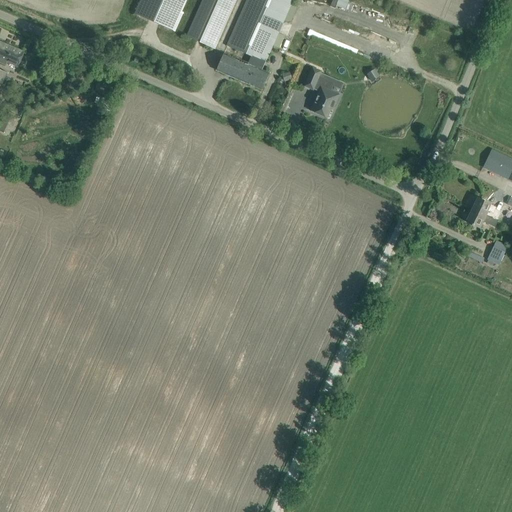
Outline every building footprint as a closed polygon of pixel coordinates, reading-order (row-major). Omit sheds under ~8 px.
[(141,0),(135,14),(173,31),(187,0),(141,0)] [(236,0),(203,0),(187,37),(215,49),(236,0)] [(220,61),(216,70),(262,90),(266,81),(269,74),(261,70),(257,68),(261,59),(265,61),(266,61),(291,0),(246,0),(227,45),(252,55),(248,65),(223,54),(220,61)] [(345,8),(347,0),(331,0),(330,5),(345,8)] [(0,62),(6,65),(7,61),(18,66),(24,53),(0,42),(0,62)] [(331,91),(334,83),(319,77),(321,72),(313,68),(305,86),(313,90),(315,85),(321,88),(311,111),(327,118),(331,110),(333,110),(339,95),(331,91)] [(369,80),(378,76),(375,68),(365,71),(369,80)] [(9,134),(12,124),(7,122),(3,132),(9,134)] [(511,159),(492,150),(483,168),(511,181),(511,159)] [(472,210),(497,222),(503,212),(497,209),(497,208),(478,198),(472,210)] [(497,222),(472,210),(466,222),(472,225),(472,226),(473,226),(474,225),(480,228),(483,223),(488,225),(489,224),(495,227),(497,222)] [(496,241),(487,260),(488,261),(487,264),(492,266),(493,263),(499,265),(508,246),(496,241)]
